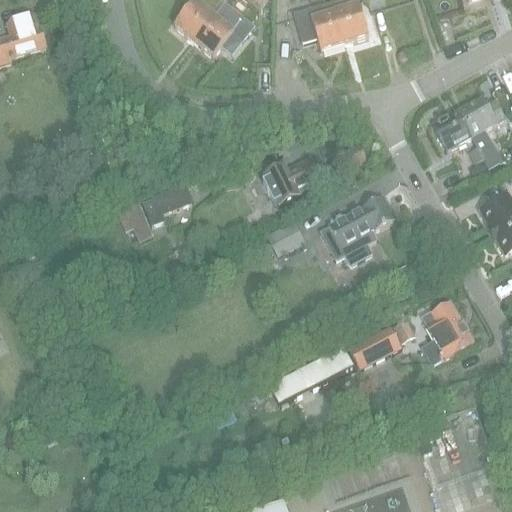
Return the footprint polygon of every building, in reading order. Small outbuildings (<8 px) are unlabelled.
[(194,6),(173,32),(193,48),(213,22),(194,6)] [(305,13),(290,18),(300,48),(315,44),(318,56),(342,49),(332,17),(334,17),(331,6),(306,14),(305,13)] [(213,22),(193,48),(194,48),(212,63),(232,37),(242,45),(253,31),(225,8),(213,22)] [(334,17),(332,17),(342,49),(367,41),(357,9),(334,17)] [(5,28),(9,41),(0,43),(0,69),(9,66),(12,65),(11,62),(44,54),(34,20),(5,28)] [(480,104),(456,117),(469,142),(487,175),(500,168),(483,135),(494,129),(504,123),(494,105),(484,111),(480,104)] [(445,155),(469,142),(456,117),(432,130),(445,155)] [(357,148),(338,159),(346,174),(365,163),(357,148)] [(176,152),(178,160),(186,157),(184,150),(176,152)] [(475,153),(467,157),(473,168),(481,164),(475,153)] [(283,171),(264,181),(270,194),(268,199),(271,205),(277,206),(278,210),(298,200),(296,197),(320,185),(309,162),(297,168),(297,170),(286,175),(283,171)] [(481,165),(467,173),(472,183),(487,175),(481,165)] [(151,198),(151,200),(141,203),(152,231),(165,226),(163,219),(193,208),(185,186),(151,198)] [(511,209),(507,200),(479,216),(504,260),(511,255),(511,209)] [(328,232),(319,237),(335,266),(344,261),(345,261),(349,271),(372,259),(367,249),(377,244),(373,237),(394,225),(381,202),(362,213),(327,231),(328,232)] [(153,242),(139,205),(116,214),(120,225),(129,221),(139,247),(153,242)] [(265,238),(270,248),(277,261),(305,247),(293,224),(265,238)] [(384,280),(392,295),(413,285),(405,270),(384,280)] [(430,318),(421,323),(426,332),(424,333),(431,345),(432,347),(421,354),(431,372),(443,365),(448,362),(473,347),(471,345),(455,319),(448,307),(430,318)] [(405,325),(392,332),(401,349),(414,342),(405,325)] [(347,352),(359,375),(401,353),(390,330),(347,352)] [(342,353),(267,392),(277,413),(353,374),(342,353)] [(34,445),(37,452),(59,443),(55,436),(34,445)] [(286,503),(261,511),(285,511),(284,506),(286,505),(286,503)]
